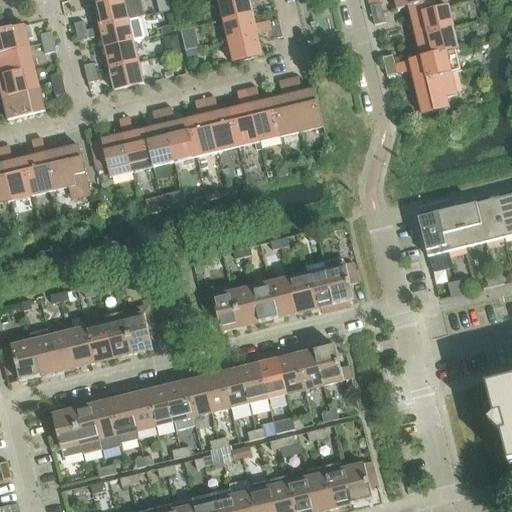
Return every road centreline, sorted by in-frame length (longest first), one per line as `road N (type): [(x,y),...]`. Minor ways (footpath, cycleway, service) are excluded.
road 1 (residential): [(8,403),(398,306)]
road 2 (residential): [(450,511),(398,306)]
road 3 (residential): [(383,129),(351,0)]
road 4 (residential): [(84,119),(54,0)]
